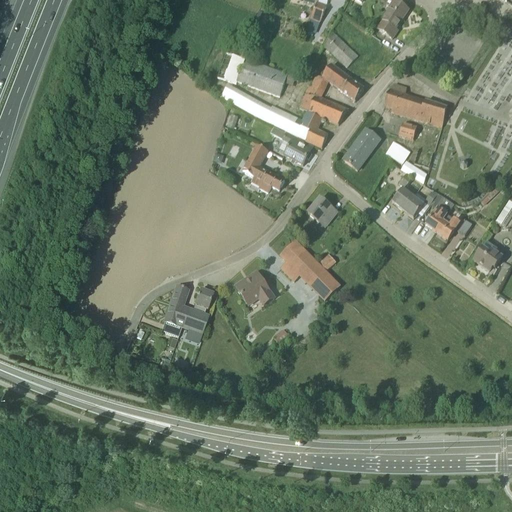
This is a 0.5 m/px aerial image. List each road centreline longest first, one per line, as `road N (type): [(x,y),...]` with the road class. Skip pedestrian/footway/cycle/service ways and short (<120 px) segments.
road 1 (primary): [(153,423),(290,456),(511,462)]
road 2 (primary): [(511,442),(323,444),(153,423)]
road 3 (residential): [(121,351),(143,302),(259,242),(320,169)]
road 4 (unclassified): [(511,317),(320,169)]
road 5 (residential): [(320,169),(364,105),(448,14)]
road 6 (primary): [(153,423),(0,369)]
road 7 (motorway): [(0,147),(58,0)]
